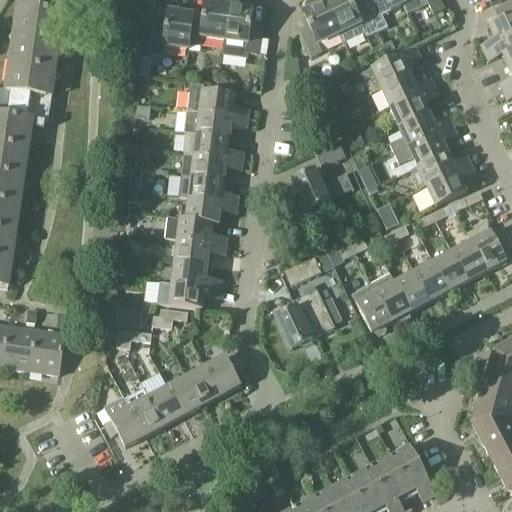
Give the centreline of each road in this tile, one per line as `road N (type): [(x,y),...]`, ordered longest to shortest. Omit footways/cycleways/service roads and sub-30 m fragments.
road 1 (residential): [(72,511),(274,404),(242,336),(285,0)]
road 2 (residential): [(470,497),(440,431),(476,333),(511,314)]
road 3 (residential): [(511,190),(463,84),(458,0)]
road 4 (unknown): [(395,362),(274,404)]
